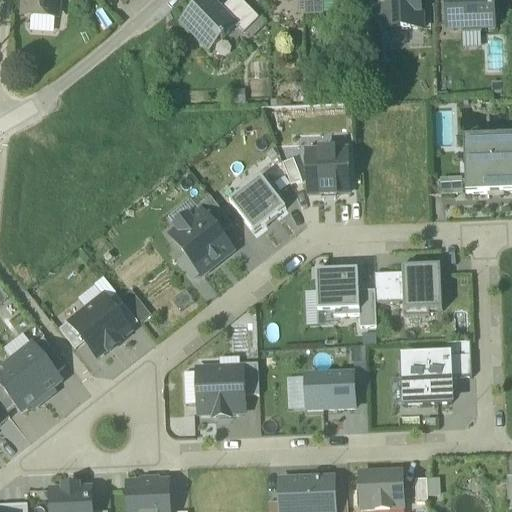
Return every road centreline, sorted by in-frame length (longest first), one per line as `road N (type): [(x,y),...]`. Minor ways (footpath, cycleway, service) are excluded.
road 1 (residential): [(15,470),(311,237),(478,232)]
road 2 (residential): [(15,470),(487,451)]
road 3 (residential): [(487,451),(478,232)]
road 4 (residential): [(0,117),(3,123),(40,101),(167,0)]
